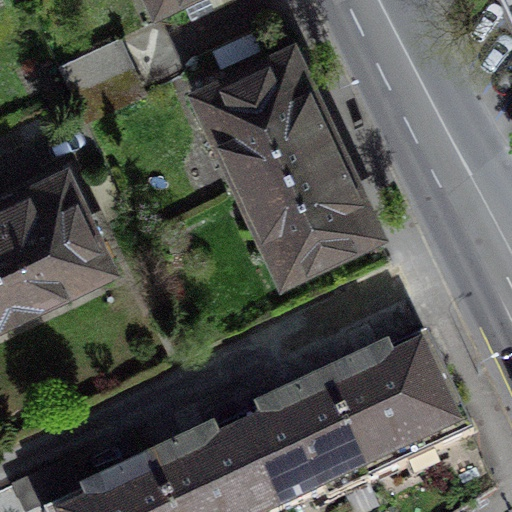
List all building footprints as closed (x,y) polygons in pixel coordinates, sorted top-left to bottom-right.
[(151,0),(156,10),(178,0),(151,0)] [(135,59),(129,46),(66,72),(88,124),(151,98),(144,81),(135,59)] [(313,88),(294,47),(192,94),(277,276),(379,229),(357,182),(313,88)] [(0,319),(109,271),(61,175),(1,204),(0,204),(0,319)] [(334,511),(476,442),(428,347),(394,363),(325,396),(237,437),(143,481),(76,511),(334,511)]
